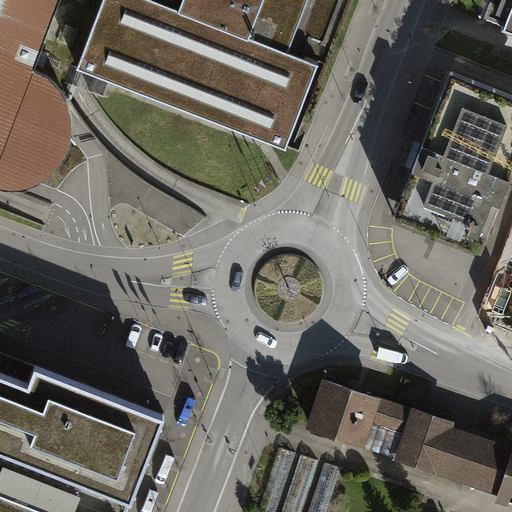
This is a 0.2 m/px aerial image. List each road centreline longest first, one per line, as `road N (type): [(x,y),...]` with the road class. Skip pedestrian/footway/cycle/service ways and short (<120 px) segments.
road 1 (unclassified): [(404,0),(314,233)]
road 2 (unclassified): [(227,286),(81,271),(0,240)]
road 3 (unclassified): [(345,311),(511,391)]
road 4 (unclassified): [(227,286),(237,322),(266,346),(313,345),(345,311)]
road 5 (unclassified): [(314,233),(277,228),(259,235),(231,265),(227,286)]
